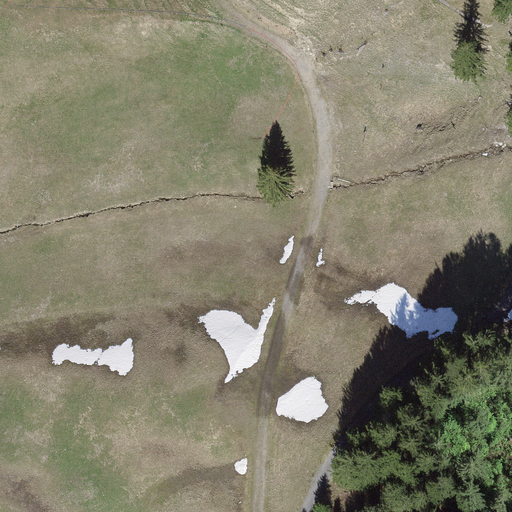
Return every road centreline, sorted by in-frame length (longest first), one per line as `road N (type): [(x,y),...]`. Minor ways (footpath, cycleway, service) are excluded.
road 1 (track): [(258,511),(263,420),(332,165),(328,112),(310,68),(217,0)]
road 2 (track): [(511,291),(407,382),(312,511)]
